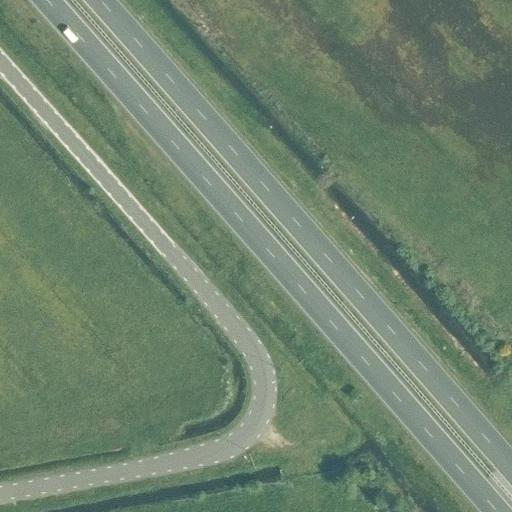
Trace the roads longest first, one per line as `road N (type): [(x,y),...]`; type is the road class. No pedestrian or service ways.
road 1 (unclassified): [(0,491),(217,447),(245,437),(266,400),(255,348),(0,61)]
road 2 (trunk): [(47,0),(497,511)]
road 3 (trunk): [(511,467),(102,0)]
